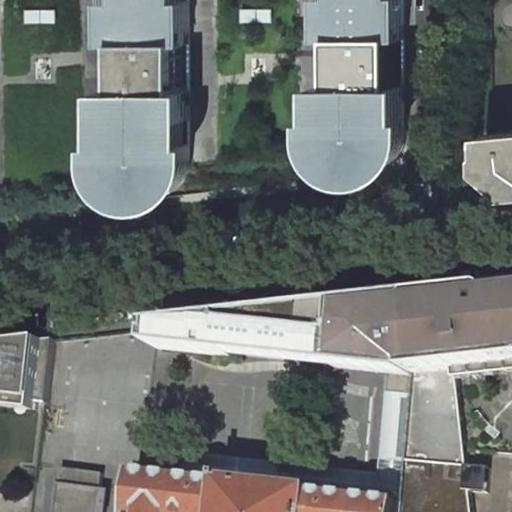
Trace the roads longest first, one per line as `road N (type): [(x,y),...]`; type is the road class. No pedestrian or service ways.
road 1 (tertiary): [(437,248),(0,296)]
road 2 (residential): [(437,248),(435,0)]
